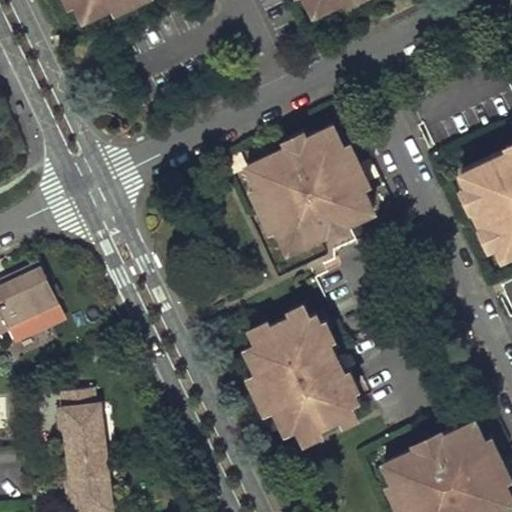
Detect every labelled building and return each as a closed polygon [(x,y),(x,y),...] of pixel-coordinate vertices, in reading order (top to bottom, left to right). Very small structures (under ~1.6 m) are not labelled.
[(69,0),(71,3),(76,1),(83,16),(113,2),(115,8),(131,0),(69,0)] [(309,0),(313,8),(330,0),(309,0)] [(288,143),(247,163),(258,186),(253,189),(272,230),(278,227),(287,247),(328,228),(331,235),(351,226),(347,218),(373,206),(362,183),(369,180),(349,139),(343,142),(333,121),(307,134),(304,128),(285,137),(288,143)] [(511,141),(462,165),(470,182),(462,186),(471,205),(473,204),(482,222),(479,223),(488,242),(496,239),(502,251),(511,246),(511,141)] [(64,314),(40,263),(0,281),(0,327),(6,325),(13,338),(64,314)] [(268,318),(251,327),(256,339),(247,344),(259,370),(250,374),(266,408),(275,404),(287,429),(296,424),(300,433),(341,414),(343,418),(357,412),(351,399),(358,396),(353,385),(357,384),(349,367),(345,369),(329,335),(333,333),(325,317),(321,319),(316,309),(309,312),(304,301),(291,308),(293,312),(270,322),(268,318)] [(67,446),(69,460),(107,455),(100,401),(95,402),(93,386),(61,390),(63,405),(57,406),(61,447),(67,446)] [(385,456),(396,480),(388,484),(401,511),(490,511),(511,502),(511,493),(504,476),(510,473),(492,433),(486,436),(476,415),(385,456)] [(113,510),(107,455),(69,460),(70,474),(64,475),(68,511),(108,511),(113,510)]
